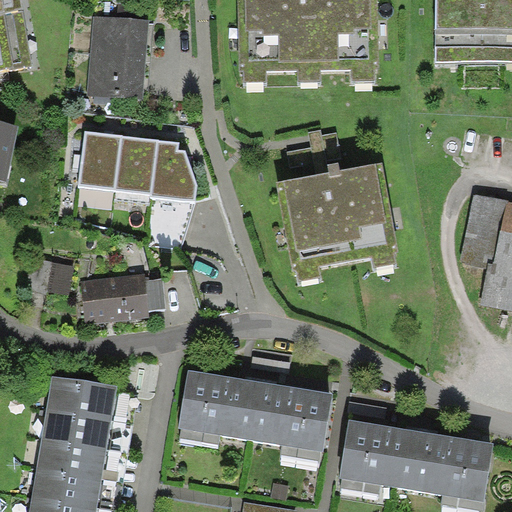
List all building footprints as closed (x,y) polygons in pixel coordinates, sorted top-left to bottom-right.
[(0,0),(0,70),(32,65),(20,0),(0,0)] [(244,75),(245,87),(266,87),(266,76),(296,76),(296,85),(320,85),(320,74),(352,73),(352,86),(375,86),(375,65),(380,65),(379,0),(239,0),(241,77),(244,75)] [(511,2),(510,2),(491,0),(435,0),(436,64),(511,64),(511,2)] [(150,22),(95,18),(88,96),(142,101),(150,22)] [(20,130),(0,126),(0,183),(8,185),(20,130)] [(317,180),(277,187),(293,273),(297,272),(299,286),(321,282),(319,270),(372,260),(374,272),(396,268),(394,256),(398,255),(382,170),(338,178),(337,170),(327,172),(325,161),(339,158),(335,135),(322,138),(321,131),(309,134),(312,149),(288,154),(291,169),(314,164),(317,180)] [(109,137),(86,134),(79,190),(195,205),(197,187),(188,163),(185,156),(177,154),(178,147),(135,141),(109,137)] [(511,203),(476,196),(462,266),(489,271),(482,307),(511,312),(511,203)] [(72,268),(31,260),(25,289),(67,297),(72,268)] [(146,277),(82,283),(86,326),(150,319),(149,313),(166,311),(163,281),(146,283),(146,277)] [(323,454),(332,398),(261,387),(189,375),(180,432),(183,432),(181,442),(218,448),(220,438),(280,448),(278,459),(318,466),(320,454),(323,454)] [(114,416),(119,391),(54,380),(30,511),(97,511),(99,505),(104,475),(109,446),(114,416)] [(351,404),(350,415),(384,418),(385,407),(351,404)] [(454,511),(485,511),(496,448),(420,436),(348,425),(339,483),(342,483),(340,495),(380,501),(382,490),(443,500),(441,510),(454,511)]
